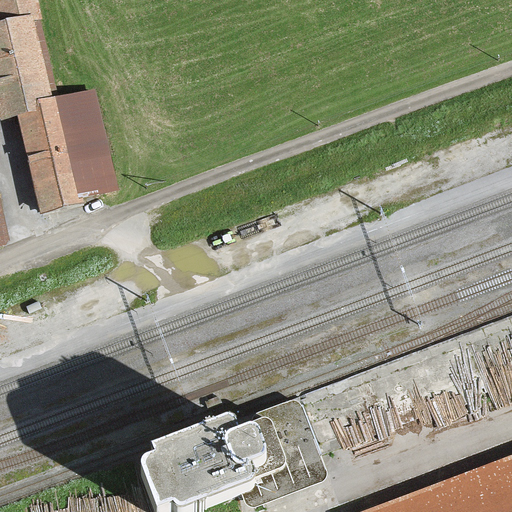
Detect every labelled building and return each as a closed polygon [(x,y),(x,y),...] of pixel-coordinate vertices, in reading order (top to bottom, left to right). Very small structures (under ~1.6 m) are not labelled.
[(39,0),(0,0),(0,111),(2,120),(13,117),(38,214),(83,203),(82,199),(57,97),(51,97),(30,18),(43,15),(39,0)] [(95,88),(57,97),(82,199),(120,190),(95,88)] [(0,244),(11,241),(0,200),(0,244)] [(224,427),(151,455),(154,463),(147,466),(145,467),(143,468),(142,470),(141,472),(141,474),(141,477),(154,511),(197,511),(253,491),(255,487),(255,484),(255,481),(321,456),(302,407),(236,432),(235,431),(235,430),(233,429),(232,428),(230,427),(228,427),(226,427),(224,427)] [(327,418),(312,424),(320,444),(335,439),(327,418)] [(511,511),(511,464),(388,511),(511,511)]
